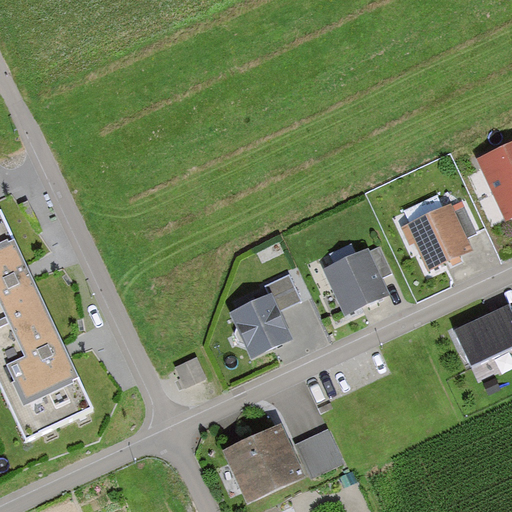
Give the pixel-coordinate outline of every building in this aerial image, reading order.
[(511,216),(511,144),(478,159),(505,219),(511,216)] [(452,206),(401,230),(411,250),(417,247),(428,272),(450,262),(452,267),(463,262),(461,257),(473,252),(468,240),(477,236),(463,204),(453,209),(452,206)] [(1,213),(0,213),(0,377),(28,439),(92,410),(65,351),(29,273),(1,213)] [(369,248),(324,270),(348,318),(391,296),(382,279),(393,273),(380,248),(371,252),(369,248)] [(270,295),(230,314),(252,361),(294,341),(280,313),(303,302),(290,275),(266,287),(270,295)] [(474,368),(511,349),(511,311),(510,307),(456,332),(474,368)] [(198,360),(178,368),(187,389),(207,380),(198,360)] [(282,426),(224,452),(248,504),(305,479),(282,426)] [(344,463),(329,429),(296,444),(312,478),(344,463)]
